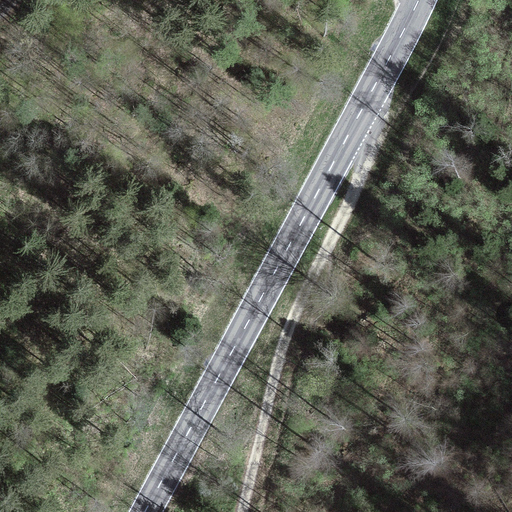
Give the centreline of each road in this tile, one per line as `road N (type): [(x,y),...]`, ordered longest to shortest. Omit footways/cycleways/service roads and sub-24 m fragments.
road 1 (primary): [(144,511),(417,0)]
road 2 (track): [(244,511),(285,370),(279,354),(369,157)]
